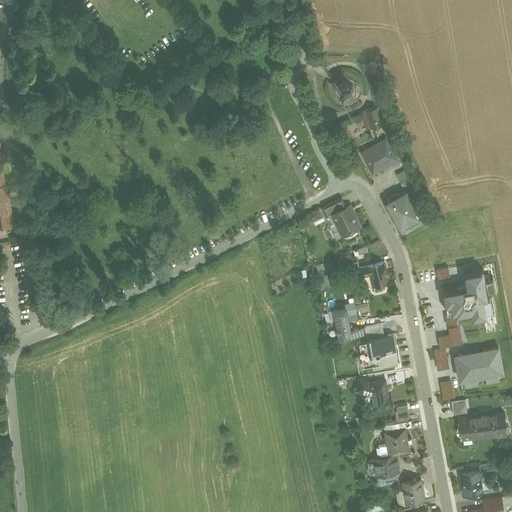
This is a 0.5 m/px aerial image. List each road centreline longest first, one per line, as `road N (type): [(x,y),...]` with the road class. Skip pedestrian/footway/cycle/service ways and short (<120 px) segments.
road 1 (unclassified): [(22,511),(9,370),(21,345),(359,180)]
road 2 (residential): [(447,511),(399,251),(359,180)]
road 3 (track): [(30,337),(0,83)]
road 4 (residential): [(359,180),(320,103),(298,0)]
